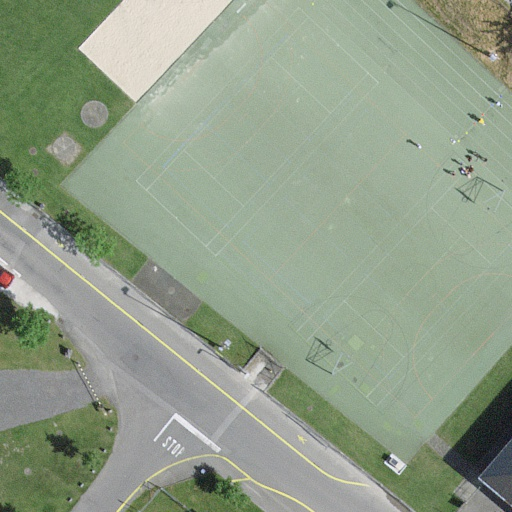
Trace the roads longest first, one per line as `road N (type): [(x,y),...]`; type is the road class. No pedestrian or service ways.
road 1 (unclassified): [(0,236),(195,394)]
road 2 (unclassified): [(195,394),(346,511)]
road 3 (unclassified): [(97,511),(195,394)]
